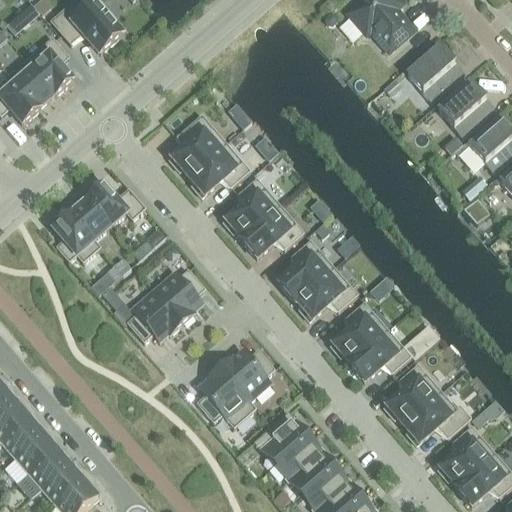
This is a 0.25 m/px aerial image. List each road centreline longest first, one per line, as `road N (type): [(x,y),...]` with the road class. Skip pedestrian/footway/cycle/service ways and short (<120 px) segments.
road 1 (residential): [(440,511),(107,126)]
road 2 (residential): [(0,359),(128,511)]
road 3 (residential): [(107,126),(255,0)]
